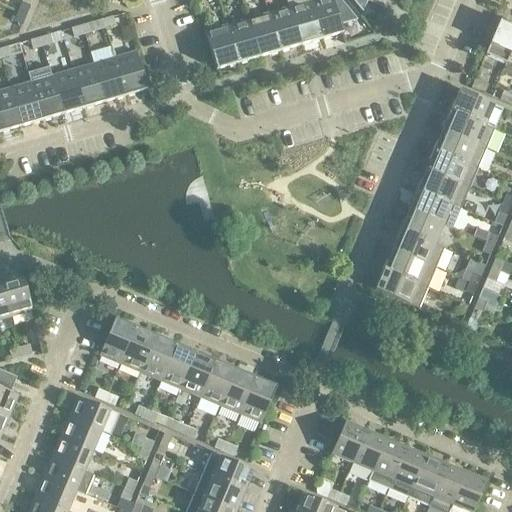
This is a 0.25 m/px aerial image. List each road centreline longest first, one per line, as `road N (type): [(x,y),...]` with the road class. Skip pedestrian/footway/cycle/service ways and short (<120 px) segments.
road 1 (residential): [(184,96),(188,106),(238,132),(416,80),(436,88)]
road 2 (residential): [(314,387),(84,292)]
road 3 (residential): [(0,496),(84,292)]
road 4 (residential): [(511,468),(314,387)]
road 5 (residential): [(0,152),(153,105)]
road 6 (residential): [(385,214),(436,88)]
road 7 (residential): [(262,511),(314,387)]
